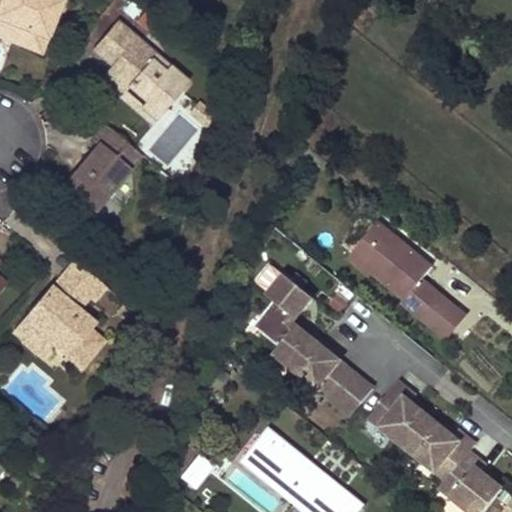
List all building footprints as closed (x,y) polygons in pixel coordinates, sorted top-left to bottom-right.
[(0,0),(0,38),(3,40),(9,26),(48,41),(64,0),(63,0),(0,0)] [(116,23),(93,50),(112,65),(104,75),(125,93),(130,88),(146,102),(141,107),(157,121),(188,84),(169,68),(164,73),(152,63),(156,57),(116,23)] [(9,26),(3,40),(42,56),(48,41),(9,26)] [(156,57),(152,63),(164,73),(169,68),(156,57)] [(130,88),(125,93),(141,107),(146,102),(130,88)] [(125,93),(121,97),(153,125),(157,121),(141,107),(125,93)] [(105,125),(93,140),(99,146),(64,188),(94,212),(141,155),(105,125)] [(377,222),(350,255),(372,273),(405,299),(401,303),(423,321),(443,296),(423,279),(433,267),(377,222)] [(350,255),(347,259),(369,277),(372,273),(350,255)] [(74,261),(51,288),(63,299),(75,286),(67,279),(79,265),(74,261)] [(31,312),(14,332),(27,344),(37,332),(51,344),(80,368),(103,341),(88,329),(93,323),(78,310),(89,297),(93,300),(105,286),(79,265),(67,279),(75,286),(63,299),(51,288),(42,299),(43,308),(40,312),(31,312)] [(257,283),(267,293),(283,276),(272,266),(257,283)] [(0,271),(0,280),(5,285),(9,280),(0,271)] [(350,416),(374,386),(294,320),(313,298),(284,274),(267,295),(276,303),(256,327),(279,346),(273,353),(350,416)] [(466,314),(443,296),(423,321),(446,339),(466,314)] [(40,298),(29,311),(31,312),(40,312),(43,308),(42,299),(40,298)] [(124,302),(118,310),(126,317),(133,310),(124,302)] [(37,332),(27,344),(41,355),(51,344),(37,332)] [(220,368),(216,376),(227,382),(231,374),(220,368)] [(446,479),(439,487),(470,511),(483,511),(502,489),(492,481),(480,471),(484,466),(469,452),(476,444),(457,430),(452,436),(441,427),(422,411),(410,402),(414,397),(414,396),(397,382),(369,418),(446,479)] [(410,402),(422,411),(426,406),(414,397),(410,402)] [(452,436),(457,430),(445,421),(441,427),(452,436)] [(366,511),(287,447),(264,475),(309,511),(366,511)] [(182,481),(195,489),(209,468),(197,460),(182,481)] [(480,471),(492,481),(496,475),(484,466),(480,471)] [(18,479),(13,485),(18,490),(23,484),(18,479)] [(511,511),(511,500),(502,511),(511,511)]
